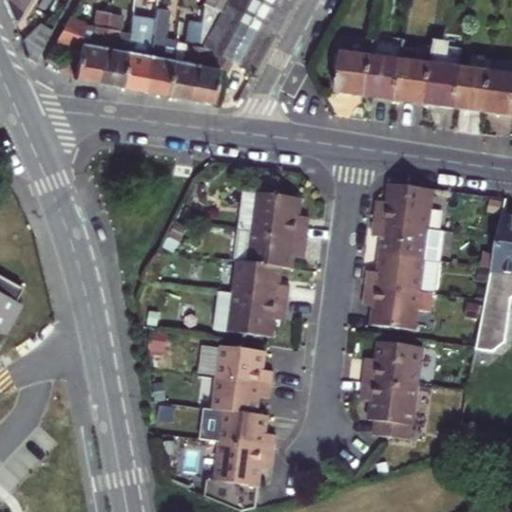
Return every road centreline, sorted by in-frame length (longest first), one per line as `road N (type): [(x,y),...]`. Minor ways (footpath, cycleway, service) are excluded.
road 1 (tertiary): [(128,511),(83,283),(17,113)]
road 2 (residential): [(356,150),(321,454)]
road 3 (residential): [(17,113),(247,135)]
road 4 (residential): [(356,150),(511,171)]
road 5 (residential): [(311,0),(247,135)]
